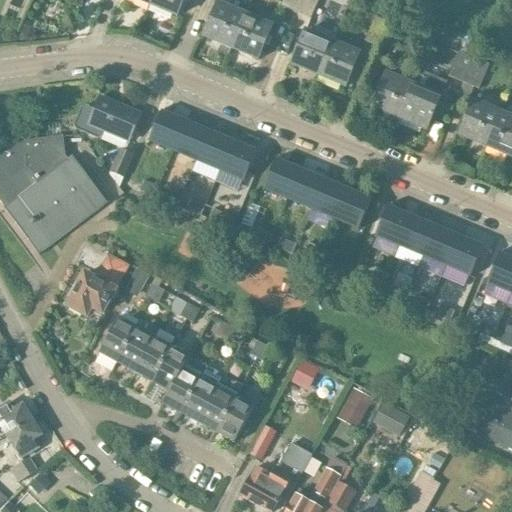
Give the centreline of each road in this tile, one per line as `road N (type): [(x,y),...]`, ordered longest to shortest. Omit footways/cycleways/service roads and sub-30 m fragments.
road 1 (unclassified): [(511,220),(129,58),(0,69)]
road 2 (residential): [(164,511),(111,476),(69,430),(0,305)]
